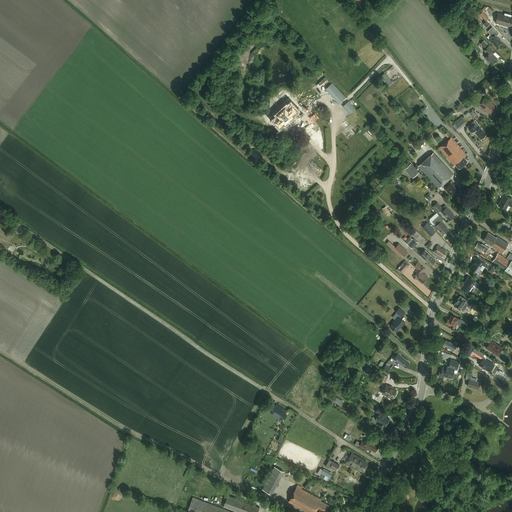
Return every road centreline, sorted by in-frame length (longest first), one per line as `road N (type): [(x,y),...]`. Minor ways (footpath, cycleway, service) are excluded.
road 1 (track): [(386,468),(0,213)]
road 2 (tertiary): [(422,390),(435,308),(498,154),(511,97)]
road 3 (tertiary): [(361,511),(422,390)]
